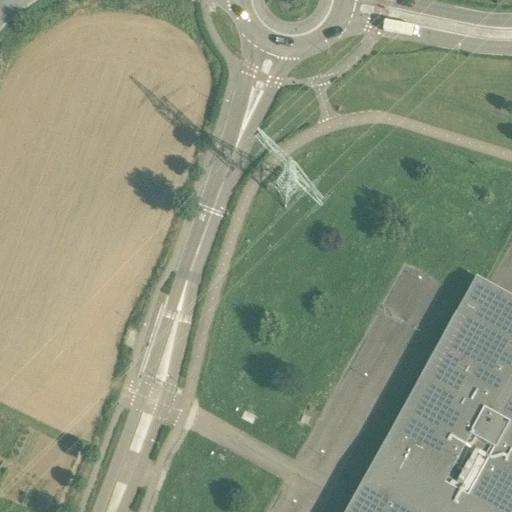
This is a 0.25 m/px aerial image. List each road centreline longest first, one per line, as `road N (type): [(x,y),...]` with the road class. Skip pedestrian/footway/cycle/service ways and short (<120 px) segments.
road 1 (unclassified): [(196,262),(172,302),(96,511)]
road 2 (unclassified): [(122,511),(173,375),(196,262)]
road 3 (tertiary): [(341,18),(511,49)]
road 4 (unclassified): [(196,262),(244,124)]
road 5 (tertiary): [(511,22),(385,0)]
